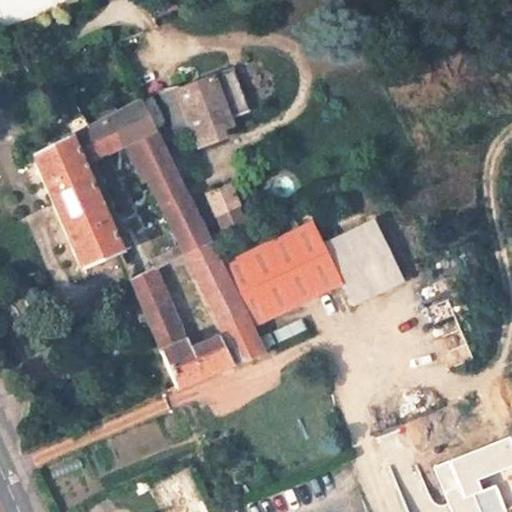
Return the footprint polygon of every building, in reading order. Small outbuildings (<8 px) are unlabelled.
[(171,95),(189,140),(248,117),(229,72),(171,95)] [(139,116),(30,164),(81,279),(121,265),(115,251),(127,246),(124,240),(130,237),(126,226),(119,229),(100,186),(93,189),(87,177),(127,162),(146,199),(151,197),(186,268),(209,258),(171,180),(139,116)] [(229,200),(209,207),(217,227),(238,219),(236,215),(239,213),(241,209),(240,206),(239,204),(236,203),(234,203),(230,204),(229,200)] [(238,219),(217,227),(225,243),(245,235),(238,219)] [(319,256),(338,297),(348,319),(398,296),(369,233),(319,256)] [(164,235),(138,246),(148,268),(174,257),(164,235)] [(327,302),(338,297),(319,256),(309,235),(300,239),(327,302)] [(218,277),(248,338),(327,302),(300,239),(218,277)] [(131,291),(179,403),(262,368),(248,338),(218,277),(209,258),(186,268),(225,349),(197,360),(187,336),(184,335),(159,279),(131,291)]
